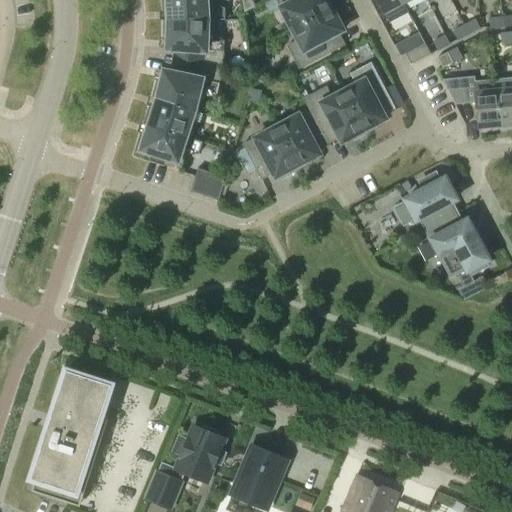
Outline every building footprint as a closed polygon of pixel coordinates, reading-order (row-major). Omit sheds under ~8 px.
[(162,0),(163,11),(169,11),(169,20),(169,21),(213,19),(213,20),(225,20),(225,8),(212,2),(211,0),(162,0)] [(249,0),(242,0),(244,12),(254,7),(249,0)] [(276,0),(292,29),(335,7),(331,0),(276,0)] [(403,2),(401,0),(376,0),(389,24),(409,13),(403,2)] [(335,7),(292,29),(298,40),(287,46),(299,69),(345,45),(338,33),(343,30),(338,21),(342,19),(335,7)] [(511,15),(501,17),(502,27),(511,26),(511,15)] [(502,27),(501,17),(489,18),(490,29),(502,27)] [(169,21),(169,20),(163,20),(163,37),(169,38),(168,48),(175,49),(173,61),(222,68),(224,41),(212,34),(213,20),(213,19),(169,21)] [(464,25),(469,34),(480,28),(475,19),(464,25)] [(469,34),(464,25),(453,31),(458,40),(469,34)] [(511,42),(511,32),(500,33),(501,43),(511,42)] [(438,50),(450,44),(445,35),(433,41),(438,50)] [(411,65),(430,54),(425,44),(405,54),(411,65)] [(443,68),(453,62),(447,52),(437,58),(443,68)] [(222,68),(173,61),(171,73),(165,72),(163,82),(157,80),(152,97),(158,99),(158,98),(194,110),(194,111),(199,113),(203,98),(217,95),(222,68)] [(356,84),(343,91),(365,134),(378,127),(376,124),(385,119),(383,114),(395,108),(371,63),(350,74),(356,84)] [(500,125),(496,79),(475,81),(474,76),(442,80),(455,104),(476,102),(478,126),(477,126),(477,127),(500,125)] [(511,77),(496,79),(500,125),(511,123),(511,77)] [(365,134),(343,91),(332,97),(326,86),(303,99),(309,109),(328,144),(339,138),(342,142),(351,137),(353,141),(365,134)] [(260,103),(262,92),(251,89),(249,100),(260,103)] [(158,98),(158,99),(155,108),(149,106),(143,125),(149,127),(149,126),(191,139),(191,138),(197,121),(191,119),(194,111),(194,110),(158,98)] [(309,109),(277,126),(299,169),(312,162),(310,159),(319,154),(317,149),(328,144),(309,109)] [(149,126),(149,127),(146,135),(141,133),(134,152),(151,157),(150,161),(165,166),(166,162),(182,167),(186,155),(199,154),(202,142),(191,138),(191,139),(149,126)] [(299,169),(277,126),(243,144),(261,179),(273,173),(276,177),(285,172),(287,176),(299,169)] [(204,196),(212,173),(198,168),(190,191),(204,196)] [(212,173),(204,196),(219,200),(226,177),(212,173)] [(426,229),(456,213),(450,203),(456,200),(445,179),(439,182),(435,174),(420,182),(424,190),(405,200),(406,203),(395,208),(404,224),(414,218),(416,221),(420,218),(426,229)] [(410,179),(399,184),(403,193),(415,188),(410,179)] [(439,254),(444,252),(463,288),(458,290),(463,300),(484,289),(479,279),(474,282),(468,271),(471,270),(473,273),(486,266),(484,263),(488,261),(482,249),(484,248),(478,238),(476,239),(467,221),(461,223),(456,213),(426,229),(439,254)] [(32,491),(80,506),(108,419),(101,417),(112,384),(66,370),(51,416),(58,418),(54,429),(52,429),(32,491)] [(171,452),(180,457),(175,468),(161,462),(157,472),(156,471),(145,499),(170,510),(182,482),(181,482),(184,474),(207,483),(225,440),(193,426),(187,439),(178,435),(171,452)] [(262,511),(284,464),(250,450),(229,500),(258,511),(262,511)] [(389,511),(397,492),(357,475),(341,511),(389,511)] [(309,510),(314,499),(300,493),(296,505),(309,510)] [(457,501),(454,510),(459,511),(464,511),(467,506),(457,501)]
